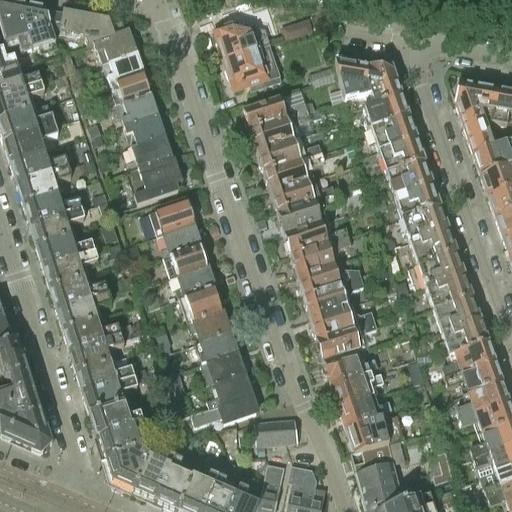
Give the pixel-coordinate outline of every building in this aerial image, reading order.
[(202,8),(199,0),(184,0),(190,13),(202,8)] [(31,54),(17,9),(0,5),(0,31),(5,48),(16,44),(20,56),(31,54)] [(44,14),(17,9),(31,54),(31,55),(53,49),(51,41),(44,14)] [(62,17),(44,14),(51,41),(60,38),(60,36),(64,17),(62,16),(62,17)] [(106,25),(64,17),(60,36),(81,40),(85,51),(92,49),(124,38),(120,27),(108,31),(106,25)] [(307,23),(281,32),(284,43),(311,35),(307,23)] [(236,28),(213,36),(216,45),(214,47),(217,56),(220,57),(222,63),(267,49),(263,36),(255,39),(237,33),(236,28)] [(126,37),(124,38),(92,49),(99,70),(133,58),(126,37)] [(279,86),(267,49),(222,63),(226,73),(223,75),(226,84),(230,85),(233,94),(249,89),(251,95),(279,86)] [(0,77),(16,73),(13,61),(4,64),(1,53),(0,53),(0,77)] [(140,79),(138,73),(140,70),(137,62),(134,61),(133,58),(99,70),(106,91),(140,79)] [(68,59),(60,62),(66,79),(73,76),(68,59)] [(335,66),(333,66),(334,75),(342,104),(353,101),(355,103),(366,101),(358,70),(347,68),(345,64),(338,63),(335,66)] [(375,73),(358,70),(366,101),(368,108),(399,99),(390,72),(378,70),(375,73)] [(311,91),(334,84),(330,72),(307,79),(311,91)] [(16,73),(0,77),(0,99),(40,87),(37,78),(20,83),(16,73)] [(148,95),(145,88),(143,86),(140,79),(106,91),(113,111),(147,99),(146,98),(148,95)] [(0,123),(29,114),(26,103),(43,97),(40,87),(0,99),(0,123)] [(74,92),(77,101),(86,98),(91,96),(88,87),(74,92)] [(453,109),(458,121),(484,112),(486,113),(489,94),(455,87),(449,95),(452,105),(454,105),(453,109)] [(511,119),(511,97),(510,94),(502,92),(500,96),(489,94),(486,113),(490,114),(489,126),(504,129),(506,118),(511,119)] [(93,118),(86,98),(77,101),(83,121),(93,118)] [(154,120),(152,115),(153,112),(151,104),(148,103),(147,99),(113,111),(120,132),(154,120)] [(406,119),(399,99),(368,108),(360,111),(364,124),(360,125),(363,133),(368,132),(406,119)] [(287,117),(285,112),(282,100),(240,114),(244,125),(243,127),(245,132),(247,134),(303,116),(300,107),(291,110),(293,116),(287,117)] [(295,141),(292,131),(322,121),(318,111),(303,116),(247,134),(248,137),(247,140),(249,145),(251,147),(254,155),(295,141)] [(484,112),(458,121),(470,157),(490,150),(483,128),(489,126),(490,114),(486,113),(484,112)] [(0,142),(1,145),(54,129),(50,120),(33,125),(29,114),(0,123),(0,142)] [(100,139),(93,118),(83,121),(89,137),(91,142),(100,139)] [(422,164),(406,119),(368,132),(383,177),(422,164)] [(162,137),(159,129),(157,128),(154,120),(120,132),(128,153),(161,142),(161,140),(162,137)] [(54,129),(1,145),(8,167),(43,156),(39,145),(57,140),(54,129)] [(103,149),(100,139),(91,142),(94,152),(103,149)] [(261,176),(317,157),(314,149),(305,152),(306,156),(301,158),(299,154),(295,141),(254,155),(258,166),(257,169),(259,174),(261,175),(261,176)] [(168,162),(161,142),(128,153),(132,166),(125,168),(128,175),(168,162)] [(511,166),(511,158),(509,150),(507,144),(500,147),(490,150),(470,157),(478,178),(511,166)] [(43,156),(8,167),(14,187),(67,171),(64,162),(46,167),(43,156)] [(90,164),(87,156),(77,159),(79,167),(84,166),(90,164)] [(309,183),(305,171),(320,166),(317,157),(261,176),(262,179),(261,182),(263,186),(265,188),(268,197),(309,183)] [(110,173),(106,160),(97,163),(101,176),(110,173)] [(178,185),(172,166),(169,167),(168,162),(128,175),(124,177),(135,210),(176,196),(173,187),(178,185)] [(93,175),(90,165),(90,164),(84,166),(87,177),(93,175)] [(422,164),(383,177),(399,222),(438,209),(422,164)] [(511,166),(478,178),(485,199),(511,190),(511,166)] [(67,171),(14,187),(21,208),(56,197),(53,186),(70,181),(67,171)] [(315,200),(313,195),(309,183),(268,197),(272,207),(271,210),(273,215),(275,216),(331,199),(328,190),(318,193),(320,198),(315,200)] [(511,213),(511,190),(485,199),(492,220),(511,213)] [(27,229),(80,213),(77,203),(60,208),(56,197),(21,208),(27,229)] [(369,201),(371,208),(380,205),(378,198),(369,201)] [(331,199),(275,216),(276,220),(275,223),(277,228),(279,230),(282,238),(323,224),(319,212),(334,207),(331,199)] [(106,205),(103,206),(96,208),(101,224),(110,221),(106,205)] [(190,228),(187,222),(189,218),(186,211),(183,210),(182,207),(165,213),(164,210),(154,213),(155,216),(147,219),(152,232),(154,240),(161,237),(190,228)] [(438,209),(399,222),(415,270),(454,256),(438,209)] [(70,239),(67,228),(83,223),(80,213),(27,229),(34,250),(70,239)] [(511,239),(511,213),(492,220),(500,243),(511,239)] [(288,260),(345,241),(342,232),(332,235),(334,239),(329,241),(323,224),(282,238),(285,248),(285,251),(286,256),(288,258),(288,260)] [(195,244),(196,241),(194,234),(191,232),(190,228),(161,237),(168,258),(196,248),(195,244)] [(93,257),(90,248),(74,252),(70,239),(34,250),(41,273),(93,257)] [(511,239),(500,243),(507,264),(511,262),(511,239)] [(335,260),(338,254),(350,251),(345,241),(288,260),(289,265),(290,270),(293,272),(295,280),(337,267),(335,260)] [(387,241),(379,243),(382,254),(392,251),(394,250),(392,244),(387,241)] [(206,267),(203,260),(200,258),(196,248),(168,258),(169,260),(161,263),(168,284),(176,281),(204,271),(204,270),(206,267)] [(140,265),(135,249),(124,252),(129,268),(140,265)] [(392,251),(382,254),(385,264),(395,261),(392,251)] [(454,256),(415,270),(431,315),(470,301),(454,256)] [(82,283),(78,272),(96,267),(93,257),(41,273),(48,294),(82,283)] [(302,302),(361,283),(358,274),(353,275),(339,275),(337,267),(295,280),(298,290),(297,293),(299,298),(301,301),(302,302)] [(204,271),(176,281),(181,299),(211,289),(209,285),(211,281),(208,274),(205,273),(204,271)] [(388,274),(374,279),(380,300),(395,295),(393,290),(388,274)] [(54,315),(106,299),(103,289),(85,294),(82,283),(48,294),(54,315)] [(361,283),(302,302),(302,304),(301,307),(303,312),(305,314),(308,323),(352,309),(349,297),(364,292),(361,283)] [(402,287),(393,290),(395,295),(397,301),(405,299),(402,287)] [(219,314),(216,306),(218,303),(216,296),(213,295),(211,289),(181,299),(177,301),(185,325),(191,324),(219,314)] [(95,326),(92,315),(109,309),(106,299),(54,315),(61,336),(95,326)] [(405,299),(397,301),(399,308),(407,306),(405,299)] [(486,346),(479,326),(470,301),(431,315),(442,346),(434,349),(439,363),(451,359),(486,346)] [(352,309),(308,323),(311,332),(310,335),(314,344),(374,325),(371,316),(356,320),(352,309)] [(228,333),(226,325),(222,324),(219,314),(191,324),(185,325),(189,338),(195,336),(198,344),(228,333)] [(12,344),(5,324),(0,325),(0,348),(13,345),(13,344),(12,344)] [(377,335),(374,325),(314,344),(315,345),(314,349),(316,354),(318,355),(321,365),(356,354),(364,352),(361,340),(377,335)] [(119,340),(129,337),(127,330),(117,333),(116,331),(99,337),(95,326),(61,336),(67,356),(119,340)] [(231,350),(233,347),(231,340),(228,339),(227,336),(228,333),(198,344),(192,346),(199,367),(205,365),(233,355),(231,350)] [(159,355),(175,350),(170,334),(154,339),(159,355)] [(109,367),(105,357),(122,352),(119,340),(67,356),(74,378),(109,367)] [(154,353),(151,344),(145,346),(148,355),(154,353)] [(13,345),(0,348),(0,376),(2,383),(7,385),(12,399),(14,398),(28,393),(13,345)] [(486,346),(451,359),(454,369),(439,375),(442,385),(493,367),(486,346)] [(360,366),(356,354),(321,365),(323,369),(320,372),(322,378),(326,379),(329,389),(368,378),(367,374),(375,372),(372,363),(360,366)] [(243,374),(240,367),(237,365),(233,355),(205,365),(199,367),(205,389),(212,386),(241,377),(243,374)] [(428,358),(416,362),(417,365),(418,370),(430,366),(428,358)] [(171,364),(162,366),(166,380),(175,377),(171,364)] [(423,387),(418,370),(417,365),(405,368),(411,390),(415,390),(423,387)] [(109,367),(74,378),(81,399),(132,383),(129,374),(112,379),(109,367)] [(493,367),(442,385),(445,395),(461,389),(465,400),(500,387),(493,367)] [(0,402),(12,399),(7,385),(2,383),(0,376),(0,402)] [(248,398),(246,392),(248,389),(245,382),(242,380),(241,377),(212,386),(217,402),(205,406),(207,412),(219,408),(248,398)] [(368,378),(329,389),(333,400),(330,403),(332,408),(336,409),(337,410),(371,401),(369,393),(381,389),(378,380),(370,383),(368,378)] [(132,383),(81,399),(87,420),(122,409),(119,398),(135,393),(132,383)] [(500,387),(465,400),(468,409),(453,415),(456,424),(507,407),(500,387)] [(28,393),(14,398),(21,450),(41,459),(47,453),(28,393)] [(12,399),(0,402),(0,440),(21,450),(14,398),(12,399)] [(187,419),(180,398),(169,401),(176,424),(187,419)] [(254,417),(248,398),(219,408),(207,412),(188,419),(193,433),(220,424),(221,428),(254,417)] [(371,401),(337,410),(337,411),(335,415),(336,420),(340,421),(344,432),(379,422),(383,421),(382,418),(390,416),(387,406),(374,410),(371,401)] [(511,421),(507,407),(456,424),(459,434),(475,429),(479,440),(511,428),(511,421)] [(122,409),(87,420),(95,443),(140,428),(137,419),(127,423),(122,409)] [(386,448),(380,425),(379,422),(344,432),(352,458),(386,448)] [(296,448),(293,426),(252,430),(255,453),(296,448)] [(140,428),(95,443),(102,466),(138,454),(134,440),(143,437),(140,428)] [(511,428),(479,440),(482,449),(466,455),(470,464),(511,449),(511,428)] [(379,511),(402,506),(386,448),(352,458),(349,459),(362,511),(379,511)] [(511,472),(511,449),(470,464),(473,474),(489,469),(492,478),(511,472)] [(138,454),(102,466),(108,485),(112,490),(132,498),(147,463),(138,454)] [(147,463),(132,498),(153,508),(173,463),(165,459),(160,469),(147,463)] [(173,463),(153,508),(162,511),(177,511),(190,485),(177,479),(182,467),(173,463)] [(211,472),(228,480),(233,468),(223,464),(222,466),(215,463),(211,472)] [(291,465),(287,483),(296,485),(295,489),(312,493),(313,488),(314,488),(306,468),(291,465)] [(511,495),(511,472),(492,478),(496,489),(480,494),(484,505),(511,495)] [(274,511),(281,478),(265,475),(257,511),(256,511),(274,511)] [(190,483),(190,485),(177,511),(203,511),(217,483),(209,479),(204,489),(190,483)] [(217,483),(203,511),(230,511),(235,502),(222,496),(226,487),(217,483)] [(285,511),(302,511),(307,492),(290,488),(285,511)] [(320,511),(324,495),(307,492),(302,511),(320,511)] [(256,511),(257,511),(244,506),(248,497),(239,493),(235,502),(230,511),(256,511)] [(511,511),(511,495),(484,505),(486,511),(492,511),(503,509),(503,511),(511,511)] [(433,511),(429,499),(389,511),(433,511)]
